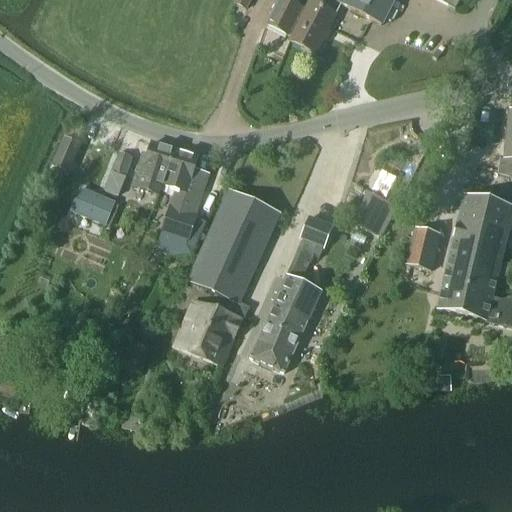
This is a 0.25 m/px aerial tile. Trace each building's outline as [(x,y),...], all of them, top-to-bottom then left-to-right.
[(236,0),(233,6),(245,12),(250,0),(236,0)] [(280,0),(266,27),(290,40),(288,43),(315,57),(340,8),(326,1),(321,12),(308,5),(298,24),(295,22),(301,11),(280,0)] [(325,0),(326,1),(340,8),(380,28),(393,3),(400,0),(429,0),(454,12),(459,0),(325,0)] [(497,174),(511,176),(511,113),(508,113),(502,161),(499,160),(497,174)] [(50,169),(67,176),(80,146),(63,139),(50,169)] [(171,161),(174,152),(151,145),(142,173),(138,172),(132,188),(156,196),(160,185),(162,186),(165,175),(166,175),(171,161)] [(174,152),(171,161),(166,175),(170,177),(166,188),(176,191),(162,233),(186,241),(194,217),(193,216),(199,198),(185,194),(197,160),(174,152)] [(118,155),(111,173),(125,178),(132,160),(118,155)] [(71,214),(104,227),(110,212),(97,207),(100,200),(80,192),(71,214)] [(226,195),(186,284),(239,306),(279,217),(226,195)] [(372,199),(357,229),(367,234),(382,205),(372,199)] [(443,286),(492,298),(496,280),(507,283),(510,268),(499,265),(511,212),(511,211),(463,200),(443,286)] [(309,220),(272,309),(306,327),(320,295),(312,291),(302,287),(307,276),(305,275),(313,259),(317,261),(321,252),(323,253),(333,230),(309,220)] [(429,274),(439,238),(415,232),(405,268),(429,274)] [(492,298),(443,286),(436,312),(487,324),(489,327),(509,332),(511,330),(511,306),(509,306),(507,301),(503,304),(491,301),(492,298)] [(191,303),(173,350),(221,371),(248,311),(232,304),(226,318),(191,303)] [(271,309),(248,361),(283,377),(306,327),(271,309)]
